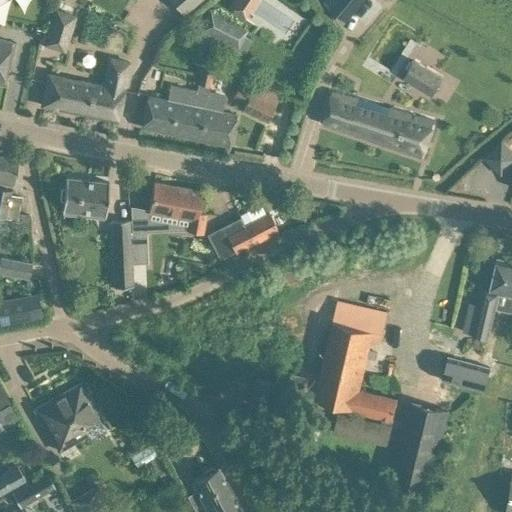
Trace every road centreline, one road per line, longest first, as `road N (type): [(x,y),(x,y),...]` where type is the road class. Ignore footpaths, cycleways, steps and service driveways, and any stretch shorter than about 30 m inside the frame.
road 1 (residential): [(370,196),(22,132)]
road 2 (residential): [(362,511),(61,329)]
road 3 (residential): [(61,329),(170,305),(361,208),(370,196)]
road 4 (residential): [(61,329),(22,132)]
road 5 (residential): [(511,220),(370,196)]
